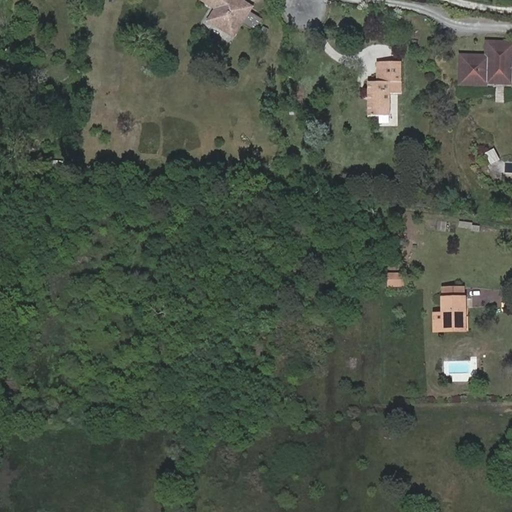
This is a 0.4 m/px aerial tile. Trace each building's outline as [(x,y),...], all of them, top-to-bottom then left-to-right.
[(221,6),(212,0),(206,0),(220,8),(221,6)] [(262,18),(250,9),(236,0),(212,0),(221,6),(220,8),(213,19),(235,33),(242,21),(255,29),(262,18)] [(252,6),(242,0),(236,0),(250,9),(252,6)] [(487,82),(487,73),(511,73),(511,79),(511,83),(511,82),(511,42),(488,42),(487,54),(487,56),(461,55),(461,82),(487,82)] [(511,82),(511,83),(511,79),(511,73),(487,73),(487,82),(461,82),(461,55),(487,56),(487,54),(459,53),(459,83),(489,84),(489,80),(510,81),(510,85),(511,84),(511,82)] [(389,116),(389,93),(401,93),(401,62),(377,62),(377,82),(368,81),(368,95),(370,95),(371,95),(371,101),(368,101),(368,115),(389,116)] [(389,271),(388,284),(403,285),(404,272),(389,271)] [(464,297),(464,287),(443,287),(443,297),(464,297)] [(465,327),(464,297),(443,297),(444,328),(465,327)]
